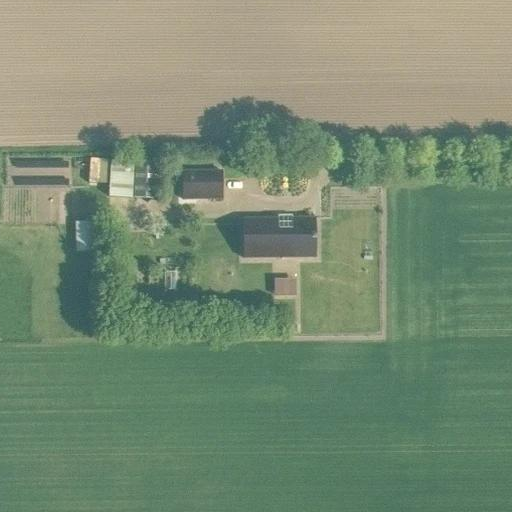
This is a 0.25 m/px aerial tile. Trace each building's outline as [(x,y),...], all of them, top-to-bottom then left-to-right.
[(0,170),(20,169),(19,150),(0,150),(0,170)] [(134,173),(108,172),(108,197),(153,198),(154,161),(134,161),(134,173)] [(107,171),(132,171),(132,163),(105,162),(105,164),(85,163),(84,187),(107,187),(107,171)] [(222,173),(182,173),(183,201),(223,201),(222,173)] [(317,262),(316,223),(293,223),(293,221),(279,221),(279,224),(244,224),(244,263),(317,262)] [(273,279),(274,297),(298,295),(297,278),(273,279)]
